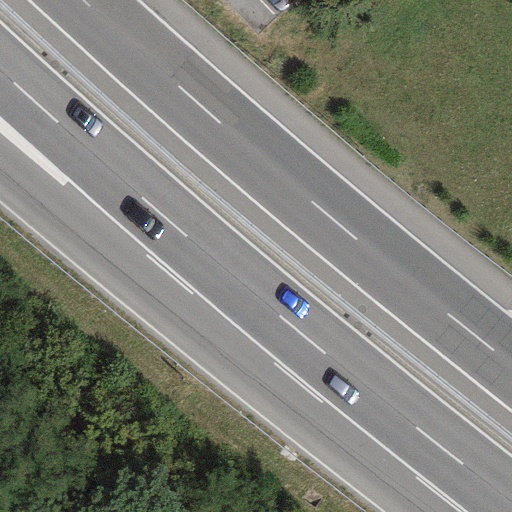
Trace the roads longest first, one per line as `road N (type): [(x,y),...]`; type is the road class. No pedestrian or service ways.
road 1 (motorway): [(511,364),(82,0)]
road 2 (motorway): [(175,235),(511,508)]
road 3 (motorway): [(0,74),(175,235)]
road 4 (motorway): [(0,109),(175,235)]
